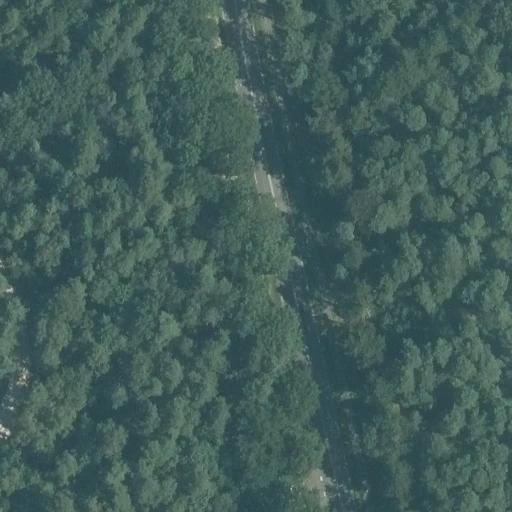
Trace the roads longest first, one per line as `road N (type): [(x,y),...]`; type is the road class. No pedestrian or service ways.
road 1 (primary): [(340,511),(233,0)]
road 2 (track): [(0,279),(22,329),(23,363),(0,434)]
